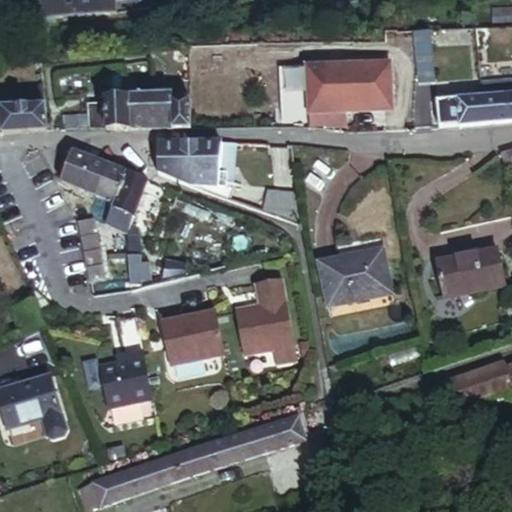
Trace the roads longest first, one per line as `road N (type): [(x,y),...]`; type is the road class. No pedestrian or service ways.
road 1 (residential): [(27,146),(511,134)]
road 2 (residential): [(27,146),(79,297),(96,309),(247,276)]
road 3 (residential): [(327,411),(511,350)]
